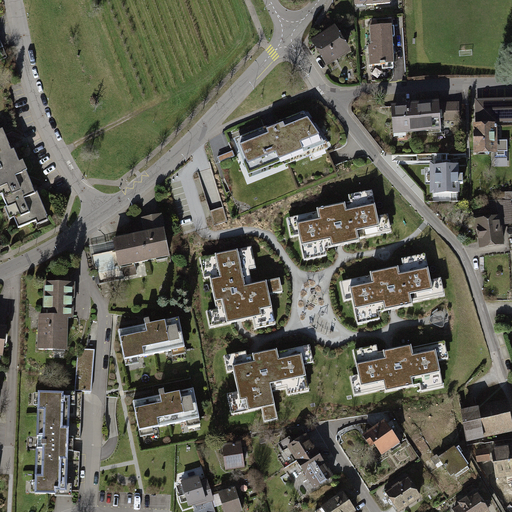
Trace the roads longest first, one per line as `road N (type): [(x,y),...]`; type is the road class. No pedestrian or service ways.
road 1 (residential): [(511,400),(464,248),(328,98)]
road 2 (residential): [(288,36),(172,162),(100,216)]
road 3 (residential): [(14,0),(43,117),(100,216)]
road 4 (residential): [(9,469),(12,266)]
road 5 (residential): [(328,98),(511,83)]
